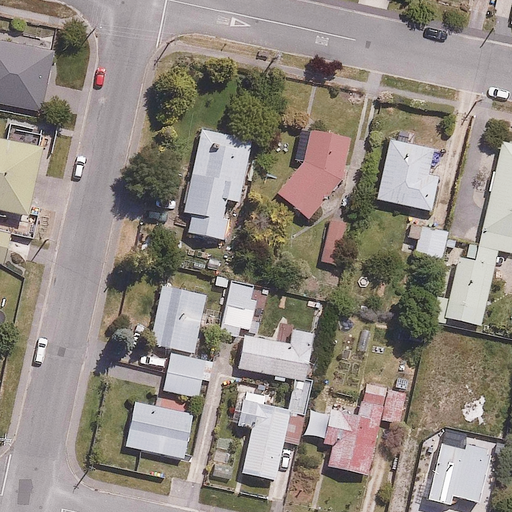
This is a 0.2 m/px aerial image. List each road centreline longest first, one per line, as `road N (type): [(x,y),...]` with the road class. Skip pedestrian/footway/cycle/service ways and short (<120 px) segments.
road 1 (residential): [(135,0),(31,501)]
road 2 (residential): [(511,73),(166,0)]
